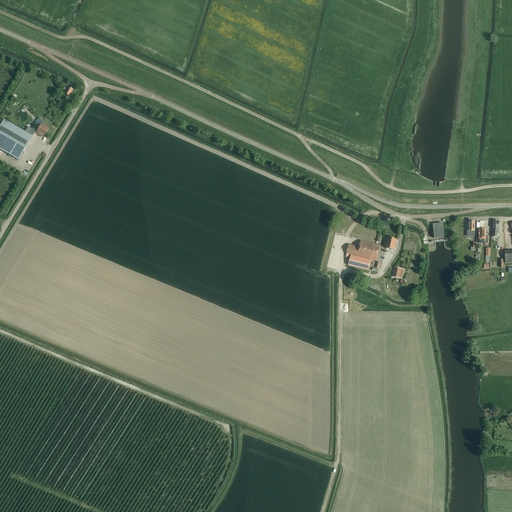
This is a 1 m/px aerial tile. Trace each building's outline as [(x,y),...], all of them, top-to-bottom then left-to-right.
[(69,97),(72,90),(65,86),(63,90),(64,92),(63,93),(69,97)] [(27,126),(24,132),(32,136),(34,133),(37,134),(37,135),(38,134),(41,136),(42,135),(44,136),(46,132),(47,132),(48,131),(47,130),(48,129),(44,126),(46,122),(38,118),(32,129),(27,126)] [(3,120),(0,125),(0,149),(18,160),(32,137),(3,120)] [(36,146),(38,143),(40,144),(38,147),(43,150),(46,145),(37,140),(34,144),(36,146)] [(434,237),(435,237),(443,236),(442,223),(432,224),(433,229),(434,237)] [(487,235),(485,235),(485,231),(479,231),(479,239),(479,243),(488,243),(488,235),(487,235)] [(394,250),(396,239),(388,238),(385,248),(394,250)] [(346,257),(350,258),(348,265),(368,270),(371,260),(376,261),(379,251),(380,246),(360,241),(359,247),(348,245),(347,250),(346,253),(347,254),(346,257)] [(401,278),(402,274),(403,270),(395,268),(393,276),(401,278)]
